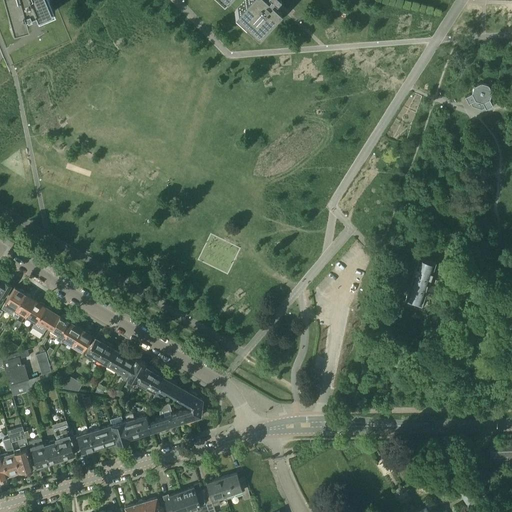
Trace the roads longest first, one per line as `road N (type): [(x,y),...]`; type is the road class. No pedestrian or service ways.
road 1 (residential): [(265,428),(219,385),(0,250)]
road 2 (residential): [(265,428),(0,506)]
road 3 (residential): [(511,420),(265,428)]
